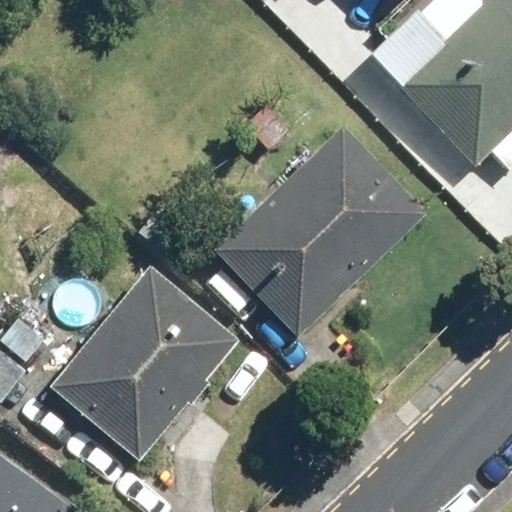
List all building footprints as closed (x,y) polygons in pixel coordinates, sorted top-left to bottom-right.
[(482,0),(444,0),(384,54),(489,167),(502,155),(511,166),(511,0),(495,0),(489,7),(482,0)] [(315,338),(430,214),(342,132),(227,256),(315,338)] [(148,462),(245,347),(162,277),(65,392),(148,462)] [(0,397),(7,403),(32,367),(57,330),(27,310),(2,347),(0,345),(0,397)] [(0,511),(82,511),(0,450),(0,511)]
